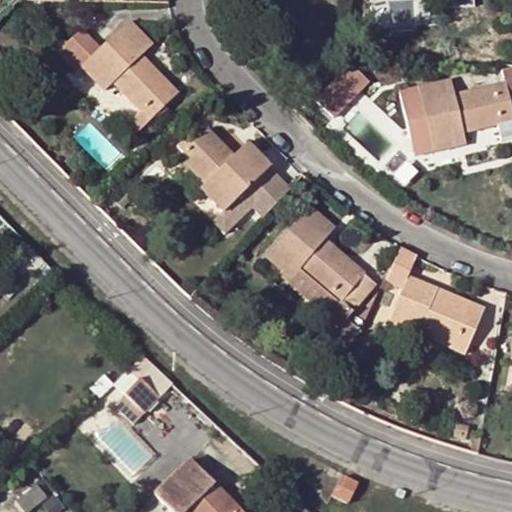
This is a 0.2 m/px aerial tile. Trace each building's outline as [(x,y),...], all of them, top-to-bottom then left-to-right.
[(86,66),(101,82),(110,74),(118,82),(145,111),(136,120),(146,129),(181,94),(145,57),(154,47),(131,22),(104,48),(85,29),(61,53),(80,72),(86,66)] [(355,63),(343,76),(348,81),(361,68),(355,63)] [(110,91),(118,82),(110,74),(101,82),(110,91)] [(322,98),(328,104),(348,82),(348,81),(343,76),(322,98)] [(454,79),(423,88),(439,150),(456,145),(453,133),(506,119),(511,117),(511,90),(509,81),(508,79),(458,94),(454,79)] [(360,93),(348,82),(328,104),(340,115),(360,93)] [(509,130),(506,119),(453,133),(456,145),(509,130)] [(231,237),(266,200),(254,188),(275,167),(257,147),(243,162),(238,157),(212,130),(185,156),(212,183),(222,194),(216,201),(227,211),(215,223),(231,237)] [(145,138),(137,147),(143,152),(151,144),(145,138)] [(243,162),(257,147),(253,143),(238,157),(243,162)] [(279,205),(295,188),(275,167),(254,188),(266,200),(269,202),(273,199),(279,205)] [(222,194),(212,183),(205,190),(216,201),(222,194)] [(273,199),(269,202),(259,212),(266,220),(279,205),(273,199)] [(273,256),(297,278),(305,269),(357,313),(382,285),(329,240),(338,229),(313,208),(273,256)] [(422,256),(406,248),(391,278),(409,286),(397,319),(425,331),(428,325),(474,344),(488,310),(474,304),(473,309),(440,295),(441,290),(413,279),(422,256)] [(305,269),(297,278),(294,281),(347,326),(353,318),(357,313),(305,269)] [(473,309),(474,304),(441,290),(440,295),(473,309)] [(364,328),(353,318),(347,326),(335,339),(346,349),(364,328)] [(428,325),(425,331),(424,334),(470,354),(474,344),(428,325)] [(366,373),(354,368),(346,389),(359,393),(366,373)] [(157,397),(137,379),(122,395),(142,414),(157,397)] [(183,511),(185,511),(213,485),(188,458),(151,494),(158,501),(168,511),(183,511)] [(26,511),(45,497),(34,483),(13,501),(21,511),(26,511)] [(185,511),(238,511),(213,485),(185,511)] [(168,511),(158,501),(152,508),(156,511),(168,511)]
